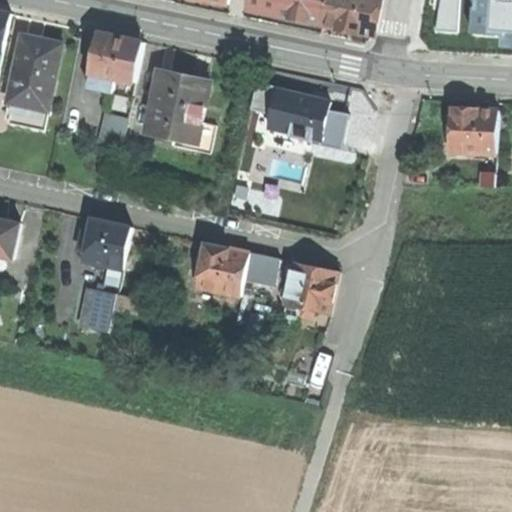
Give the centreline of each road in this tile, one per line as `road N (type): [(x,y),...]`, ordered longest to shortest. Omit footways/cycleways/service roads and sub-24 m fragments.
road 1 (residential): [(416,74),(380,264),(0,185)]
road 2 (tertiary): [(42,0),(390,69)]
